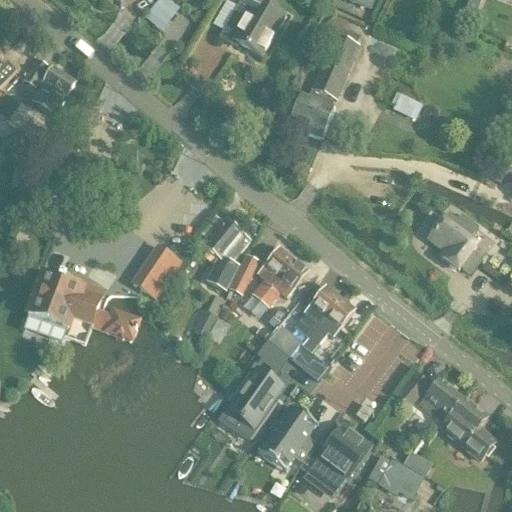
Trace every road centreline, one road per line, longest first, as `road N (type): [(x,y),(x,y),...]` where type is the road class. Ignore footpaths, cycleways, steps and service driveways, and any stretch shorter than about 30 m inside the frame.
road 1 (tertiary): [(408,321),(20,0)]
road 2 (tertiary): [(511,401),(408,321)]
